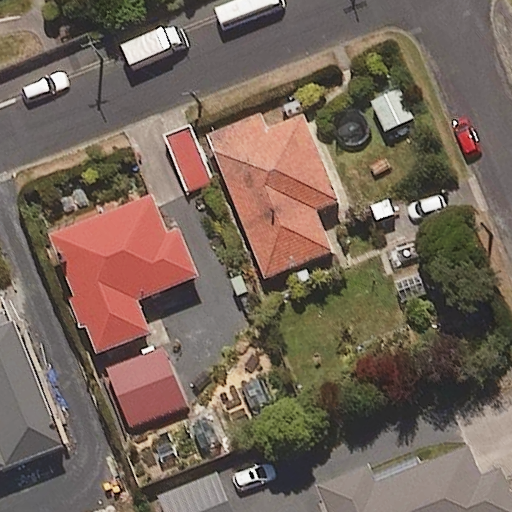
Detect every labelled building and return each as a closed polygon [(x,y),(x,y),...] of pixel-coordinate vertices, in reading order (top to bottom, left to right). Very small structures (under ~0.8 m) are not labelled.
[(332,252),(316,211),(338,202),(296,99),(279,106),(286,121),(268,129),(261,113),(206,135),(264,279),(332,252)] [(187,192),(211,183),(191,130),(168,139),(187,192)] [(65,297),(79,331),(87,328),(97,354),(152,332),(139,301),(199,276),(180,229),(166,235),(149,194),(48,235),(73,294),(65,297)] [(0,474),(65,449),(12,314),(0,318),(0,474)] [(130,429),(186,407),(164,350),(108,372),(130,429)] [(511,511),(511,496),(502,473),(482,481),(468,446),(385,480),(378,465),(318,489),(327,511),(511,511)] [(159,511),(231,511),(216,475),(154,500),(159,511)]
